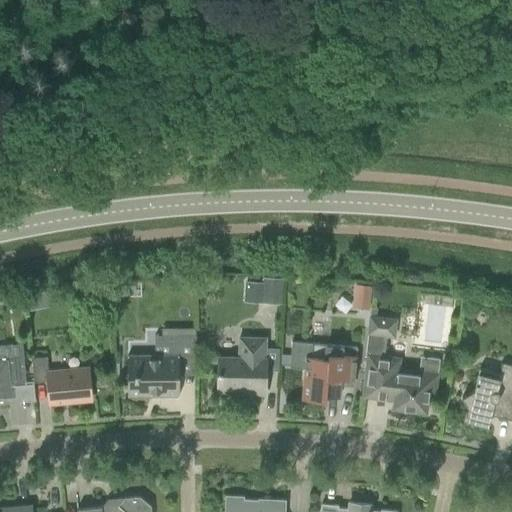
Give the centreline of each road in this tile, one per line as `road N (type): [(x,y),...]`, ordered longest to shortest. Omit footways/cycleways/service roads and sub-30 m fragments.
road 1 (track): [(0,126),(511,17)]
road 2 (unclassified): [(0,234),(201,200),(354,200),(511,219)]
road 3 (residential): [(450,462),(185,439)]
road 4 (residential): [(0,451),(185,439)]
